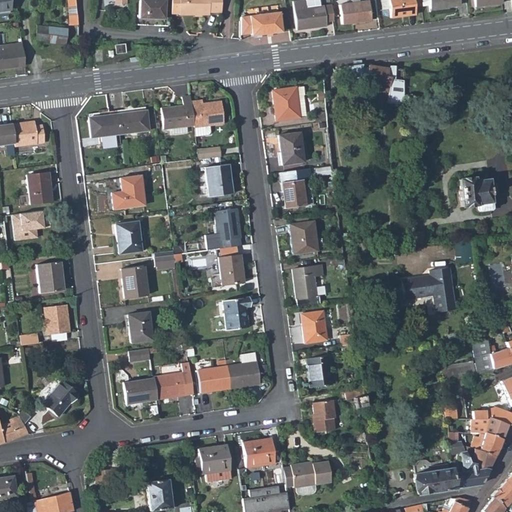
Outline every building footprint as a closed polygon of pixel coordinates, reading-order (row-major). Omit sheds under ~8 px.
[(0,0),(0,12),(14,10),(12,0),(0,0)] [(66,0),(69,27),(78,26),(78,23),(75,0),(66,0)] [(138,0),(137,18),(165,20),(166,0),(138,0)] [(179,15),(179,0),(170,0),(171,14),(179,15)] [(209,13),(220,13),(220,0),(179,0),(179,15),(209,16),(209,13)] [(313,0),(312,0),(306,1),(307,9),(315,8),(313,0)] [(380,0),(383,12),(391,10),(389,0),(380,0)] [(416,7),(423,5),(421,0),(389,0),(391,10),(392,19),(402,17),(402,15),(408,14),(409,16),(417,15),(416,7)] [(421,0),(423,5),(423,6),(430,5),(431,10),(460,6),(459,0),(421,0)] [(306,1),(293,3),(298,32),(328,27),(327,23),(334,22),(332,6),(325,7),(315,8),(307,9),(306,1)] [(353,4),(341,6),(343,25),(372,21),(369,2),(361,3),(353,4)] [(280,12),(242,17),(242,36),(253,34),(253,37),(283,33),(280,12)] [(36,25),(34,41),(65,45),(67,29),(36,25)] [(16,67),(24,66),(21,44),(14,45),(16,67)] [(0,69),(16,67),(14,45),(0,46),(0,69)] [(115,54),(125,53),(124,46),(124,45),(114,46),(115,54)] [(387,68),(367,65),(365,81),(369,82),(367,91),(387,94),(386,102),(395,104),(395,106),(403,105),(402,81),(394,80),(393,69),(387,68)] [(302,89),(294,90),(299,117),(305,117),(302,96),(304,96),(302,89)] [(272,93),(276,122),(299,119),(299,117),(294,90),(272,93)] [(323,93),(316,94),(317,101),(324,100),(323,93)] [(186,128),(194,126),(191,106),(190,98),(181,99),(182,108),(162,111),(165,131),(171,130),(172,136),(187,134),(186,128)] [(221,102),(191,106),(194,126),(194,130),(195,139),(208,137),(211,134),(210,128),(224,126),(221,102)] [(146,112),(117,116),(120,136),(149,132),(146,112)] [(90,139),(120,136),(117,116),(88,119),(90,139)] [(33,122),(11,125),(13,144),(13,147),(43,143),(41,125),(34,126),(33,122)] [(12,145),(13,144),(11,125),(0,126),(0,146),(6,145),(9,145),(10,150),(6,150),(7,155),(13,154),(12,145)] [(278,137),(283,166),(304,163),(300,134),(278,137)] [(204,150),(206,160),(220,158),(219,148),(204,150)] [(204,150),(197,151),(198,161),(206,160),(204,150)] [(205,168),(209,198),(233,195),(228,165),(205,168)] [(25,176),(29,204),(49,202),(46,173),(25,176)] [(111,194),(113,210),(145,206),(141,176),(119,178),(121,192),(111,194)] [(281,181),(284,206),(306,203),(302,178),(281,181)] [(470,178),(456,180),(461,207),(474,205),(475,210),(478,211),(489,210),(488,206),(490,205),(489,194),(492,193),(494,192),(494,183),(491,183),(487,183),(487,179),(471,182),(470,178)] [(202,234),(206,249),(239,245),(238,237),(239,237),(235,208),(213,211),(216,233),(202,234)] [(113,225),(117,256),(141,252),(137,222),(113,225)] [(289,225),(293,254),(316,251),(313,222),(307,223),(290,225),(289,225)] [(423,230),(412,231),(413,243),(424,242),(423,230)] [(471,241),(454,241),(455,263),(473,261),(471,241)] [(158,267),(175,265),(174,256),(174,255),(154,258),(156,267),(158,267)] [(218,259),(222,286),(244,283),(240,257),(218,259)] [(37,263),(40,292),(64,289),(60,260),(37,263)] [(293,270),(296,300),(317,297),(314,278),(323,276),(322,266),(293,270)] [(121,270),(125,299),(147,296),(143,267),(121,270)] [(448,268),(430,270),(430,275),(431,279),(424,280),(423,276),(401,279),(403,299),(426,296),(425,291),(432,290),(433,295),(435,313),(455,310),(448,268)] [(171,270),(175,300),(179,299),(174,269),(171,270)] [(223,302),(227,331),(249,328),(246,308),(251,308),(249,298),(223,302)] [(44,308),(47,335),(68,332),(65,305),(44,308)] [(303,323),(305,344),(327,341),(324,311),(305,314),(306,323),(303,323)] [(127,315),(131,343),(152,341),(148,313),(127,315)] [(483,329),(492,327),(489,316),(482,317),(483,329)] [(506,324),(499,325),(502,332),(508,330),(506,324)] [(35,334),(18,336),(19,346),(36,344),(35,334)] [(339,337),(340,348),(356,345),(355,334),(339,337)] [(470,341),(477,374),(492,371),(495,368),(493,367),(489,353),(488,347),(486,340),(470,341)] [(495,351),(489,353),(493,367),(495,368),(511,362),(511,340),(505,343),(507,348),(495,351)] [(149,350),(129,352),(130,362),(150,360),(149,350)] [(232,358),(226,359),(230,389),(259,385),(255,353),(241,355),(242,363),(233,365),(232,358)] [(306,359),(310,388),(332,385),(329,356),(306,359)] [(199,394),(230,389),(226,359),(218,360),(219,367),(196,371),(199,394)] [(440,367),(443,381),(474,375),(471,361),(440,367)] [(183,374),(153,378),(153,380),(156,401),(186,396),(183,374)] [(511,406),(511,405),(511,382),(509,377),(500,381),(499,381),(511,406)] [(126,405),(156,401),(153,380),(124,383),(126,405)] [(59,382),(58,384),(41,404),(57,417),(65,409),(64,408),(68,403),(70,404),(77,396),(61,383),(59,382)] [(354,400),(356,407),(365,405),(363,390),(344,392),(345,401),(354,400)] [(314,420),(315,435),(335,433),(334,421),(336,421),(333,402),(314,405),(316,420),(314,420)] [(454,402),(442,405),(443,418),(447,417),(447,419),(457,419),(454,402)] [(511,413),(494,407),(490,418),(507,424),(510,425),(511,423),(511,413)] [(23,411),(16,415),(18,416),(23,426),(29,417),(23,411)] [(473,411),(472,419),(480,419),(486,419),(486,417),(486,411),(473,411)] [(0,444),(27,434),(23,426),(18,416),(8,421),(10,424),(0,428),(0,444)] [(504,433),(506,429),(507,424),(490,418),(486,417),(486,419),(480,419),(476,433),(483,434),(501,439),(504,433)] [(473,449),(479,451),(494,455),(498,448),(501,439),(483,434),(482,438),(473,436),(471,448),(473,449)] [(241,443),(245,468),(273,463),(269,439),(241,443)] [(462,472),(452,474),(455,488),(480,484),(487,469),(483,469),(474,470),(473,463),(468,462),(460,441),(459,441),(455,441),(448,442),(447,442),(448,455),(449,454),(458,453),(462,472)] [(198,450),(199,459),(200,473),(200,474),(204,474),(206,482),(229,479),(228,470),(229,470),(225,446),(198,450)] [(473,449),(473,463),(474,470),(483,469),(487,469),(494,455),(479,451),(473,449)] [(413,474),(416,494),(455,488),(452,474),(450,474),(449,469),(447,469),(430,471),(430,467),(429,462),(427,463),(427,461),(426,460),(425,460),(423,459),(417,460),(416,461),(415,462),(415,463),(415,464),(412,465),(414,474),(413,474)] [(289,464),(292,486),(295,486),(313,484),(328,481),(326,461),(307,463),(307,462),(289,464)] [(292,486),(289,464),(281,465),(284,488),(292,486)] [(29,503),(34,501),(29,469),(24,470),(29,503)] [(112,471),(95,472),(96,486),(113,485),(112,471)] [(506,511),(511,511),(511,476),(510,475),(490,496),(493,499),(506,511)] [(0,478),(0,499),(15,498),(12,481),(3,482),(2,478),(0,478)] [(145,485),(148,511),(170,510),(167,482),(145,485)] [(314,489),(313,484),(295,486),(296,492),(299,495),(310,494),(314,489)] [(241,498),(242,511),(263,511),(271,511),(287,509),(285,492),(277,493),(276,486),(248,490),(249,497),(241,498)] [(67,492),(34,501),(37,511),(36,511),(65,511),(71,511),(67,492)] [(437,511),(436,511),(446,511),(447,511),(446,511),(464,511),(466,508),(469,501),(458,497),(454,498),(447,510),(442,508),(440,511),(437,511)] [(447,499),(442,508),(447,510),(454,498),(447,499)] [(506,511),(493,499),(481,511),(506,511)]
